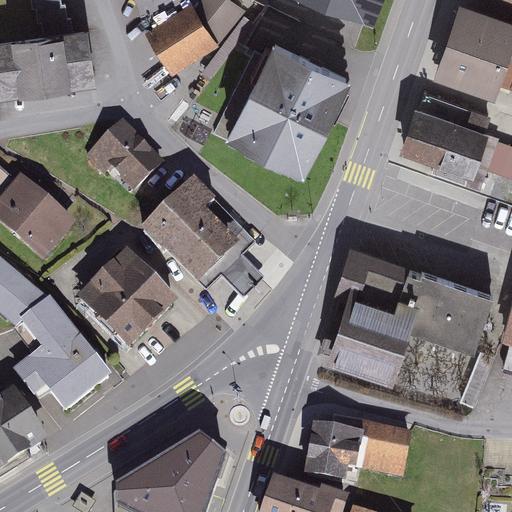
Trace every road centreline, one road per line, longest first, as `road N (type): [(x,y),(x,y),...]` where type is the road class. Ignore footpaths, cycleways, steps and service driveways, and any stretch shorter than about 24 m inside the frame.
road 1 (secondary): [(0,510),(246,357),(300,345)]
road 2 (secondary): [(328,268),(421,0)]
road 3 (residential): [(328,268),(131,111)]
road 4 (residential): [(287,382),(454,427),(511,429)]
road 5 (secondary): [(245,511),(287,382)]
road 6 (residential): [(131,111),(0,130)]
